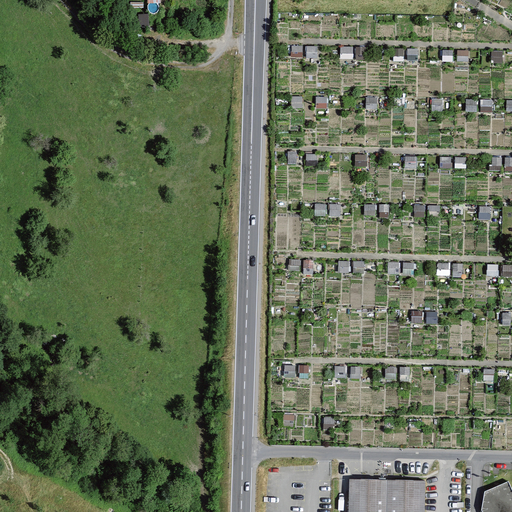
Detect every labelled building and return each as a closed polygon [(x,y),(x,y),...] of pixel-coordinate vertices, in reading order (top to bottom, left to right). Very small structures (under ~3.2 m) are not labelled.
[(293,47),(293,58),(303,58),(304,47),(293,47)] [(343,47),(342,58),(355,58),(355,47),(343,47)] [(309,48),(309,59),(320,59),(320,48),(309,48)] [(357,49),(357,59),(368,58),(367,49),(357,49)] [(395,49),(395,58),(405,58),(405,49),(395,49)] [(409,50),(409,62),(420,62),(420,50),(409,50)] [(445,51),(444,63),(455,63),(456,52),(445,51)] [(460,52),(460,62),(470,62),(470,52),(460,52)] [(493,52),(493,64),(506,64),(506,53),(493,52)] [(293,98),(293,108),(304,108),(305,98),(293,98)] [(318,98),(318,110),(329,109),(328,98),(318,98)] [(368,99),(368,112),(379,112),(379,99),(368,99)] [(434,100),(433,112),(444,112),(444,100),(434,100)] [(483,100),(483,113),(494,114),(495,101),(483,100)] [(468,101),(468,113),(480,113),(480,101),(468,101)] [(290,153),(290,165),(299,165),(299,153),(290,153)] [(308,155),(308,167),(318,167),(319,156),(308,155)] [(357,156),(357,168),(367,168),(366,156),(357,156)] [(406,157),(406,169),(418,169),(418,157),(406,157)] [(458,158),(458,169),(467,170),(468,158),(458,158)] [(442,159),(442,169),(453,170),(453,159),(442,159)] [(494,159),(494,168),(503,168),(503,159),(494,159)] [(317,205),(316,217),(327,217),(328,206),(317,205)] [(365,205),(365,216),(378,216),(378,205),(365,205)] [(416,206),(416,219),(426,218),(425,205),(416,206)] [(332,206),(331,216),(341,217),(341,206),(332,206)] [(381,206),(381,217),(392,216),(392,206),(381,206)] [(431,207),(431,218),(441,218),(442,207),(431,207)] [(482,208),(481,219),(492,220),(493,208),(482,208)] [(291,261),(291,272),(302,272),(302,261),(291,261)] [(306,262),(306,275),(315,275),(315,262),(306,262)] [(341,262),(341,274),(351,274),(351,262),(341,262)] [(355,263),(355,275),(365,275),(365,262),(355,263)] [(389,263),(389,276),(400,276),(400,263),(389,263)] [(405,263),(405,275),(415,275),(415,263),(405,263)] [(440,266),(440,277),(450,277),(451,266),(440,266)] [(455,266),(455,278),(463,279),(464,266),(455,266)] [(490,266),(489,276),(500,276),(500,266),(490,266)] [(414,312),(414,323),(424,324),(425,312),(414,312)] [(428,313),(428,325),(438,325),(439,313),(428,313)] [(287,368),(287,379),(296,379),(297,368),(287,368)] [(337,368),(337,380),(348,380),(348,369),(337,368)] [(352,369),(352,380),(363,379),(363,369),(352,369)] [(401,369),(401,379),(412,379),(412,369),(401,369)] [(387,370),(387,379),(398,379),(398,370),(387,370)] [(485,370),(484,383),(497,383),(497,370),(485,370)] [(286,415),(285,427),(297,427),(298,416),(286,415)] [(323,415),(323,430),(335,430),(335,415),(323,415)] [(425,511),(426,481),(349,479),(348,511),(425,511)] [(481,508),(483,511),(511,511),(511,487),(509,480),(486,490),(481,508)]
